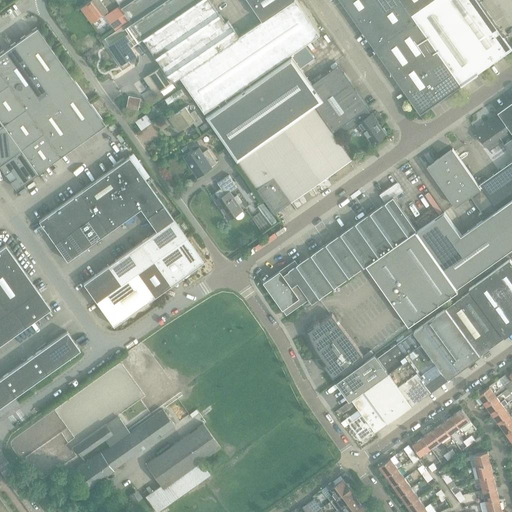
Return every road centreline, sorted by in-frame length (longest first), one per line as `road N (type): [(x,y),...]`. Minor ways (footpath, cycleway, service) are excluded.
road 1 (unclassified): [(231,273),(511,73)]
road 2 (unclassified): [(231,273),(38,0)]
road 3 (unclassified): [(355,462),(231,273)]
road 4 (residential): [(355,462),(511,351)]
road 5 (unclassified): [(106,351),(0,201)]
road 6 (unclassified): [(106,351),(231,273)]
road 7 (unclassified): [(0,426),(106,351)]
